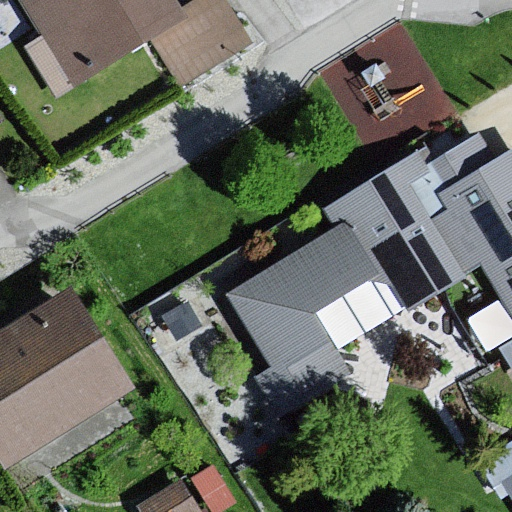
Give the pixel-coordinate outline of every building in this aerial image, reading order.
[(176,0),(25,0),(73,80),(148,34),(183,11),(176,0)] [(199,0),(183,11),(148,34),(180,85),(252,42),(224,0),(199,0)] [(282,412),(350,373),(315,313),(382,274),(406,314),(482,270),(511,320),(511,153),(493,164),(478,138),(431,165),(427,149),(325,209),(337,229),(228,293),(271,365),(260,376),(282,412)] [(63,296),(0,335),(0,473),(126,399),(63,296)] [(511,476),(502,482),(511,497),(511,476)] [(196,511),(178,480),(138,504),(143,511),(196,511)]
